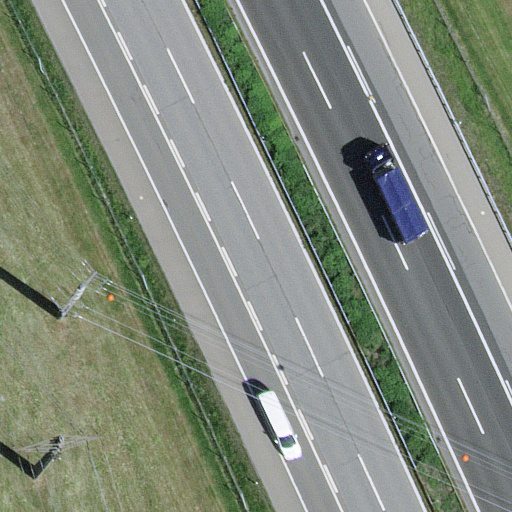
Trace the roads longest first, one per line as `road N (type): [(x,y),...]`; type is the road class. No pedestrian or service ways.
road 1 (motorway): [(152,0),(331,364),(390,511)]
road 2 (motorway): [(474,412),(277,0)]
